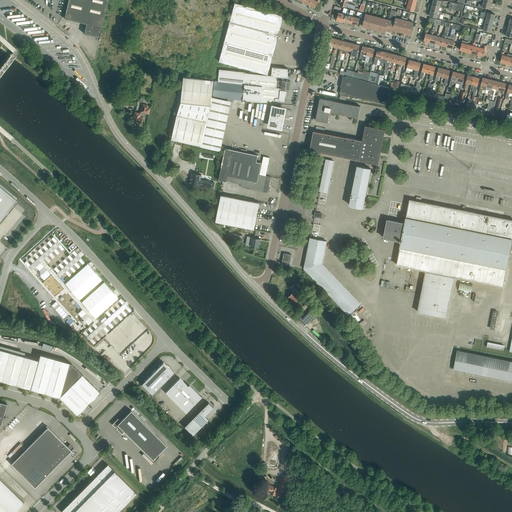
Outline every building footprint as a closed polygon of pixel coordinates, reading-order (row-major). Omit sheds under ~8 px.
[(87,20),(91,0),(68,0),(64,18),(76,21),(76,18),(87,20)] [(99,37),(108,0),(91,0),(87,20),(84,33),(90,35),(90,36),(93,37),(93,36),(99,37)] [(355,5),(347,3),(347,0),(341,0),(340,5),(354,9),(355,5)] [(414,11),(415,5),(407,3),(408,2),(406,1),(405,3),(408,4),(407,9),(414,11)] [(279,35),(284,15),(235,2),(230,22),(279,35)] [(344,21),(346,14),(347,9),(344,8),(342,14),(339,13),(337,19),(344,21)] [(351,23),(353,16),(353,14),(354,11),(351,10),(349,15),(346,14),(344,21),(351,23)] [(413,29),(414,26),(412,26),(413,23),(395,19),(397,11),(391,10),(389,20),(365,13),(362,26),(386,32),(386,31),(392,32),(393,30),(411,35),(413,29)] [(441,14),(443,15),(444,13),(441,12),(442,11),(439,11),(439,12),(431,10),(429,15),(437,17),(440,18),(441,14)] [(494,20),(495,14),(488,12),(489,11),(485,10),(484,12),(487,13),(486,17),(486,18),(494,20)] [(358,25),(360,18),(353,16),(351,23),(358,25)] [(492,26),(494,20),(486,18),(486,17),(483,16),(483,17),(481,16),(480,18),(483,19),(482,22),(485,22),(485,24),(492,26)] [(273,55),(279,35),(230,22),(224,41),(273,55)] [(491,31),(492,26),(485,24),(485,22),(482,22),(481,24),(484,25),(483,29),(491,31)] [(453,48),(455,41),(455,37),(452,37),(453,34),(450,34),(450,36),(448,36),(448,38),(449,39),(447,46),(446,48),(449,49),(449,47),(453,48)] [(329,45),(327,52),(330,52),(331,46),(335,46),(337,39),(331,37),(329,45)] [(466,51),(468,44),(469,44),(469,42),(462,40),(462,42),(460,50),(466,51)] [(268,74),(273,55),(224,41),(219,61),(268,74)] [(339,54),(338,59),(340,60),(341,55),(342,51),(345,52),(348,42),(342,41),(340,48),(340,51),(339,54)] [(345,56),(344,59),(346,59),(347,57),(348,53),(351,54),(354,44),(348,42),(345,52),(345,56)] [(471,53),(473,45),(475,45),(475,43),(474,42),(473,42),(472,45),(469,44),(468,44),(466,51),(471,53)] [(477,54),(479,47),(480,47),(481,44),(475,43),(475,45),(473,45),(471,53),(477,54)] [(351,54),(351,55),(357,56),(358,52),(360,45),(354,44),(351,54)] [(483,56),(485,49),(486,49),(487,46),(484,45),(484,48),(480,47),(479,47),(477,54),(483,56)] [(366,55),(368,47),(363,46),(361,51),(359,58),(362,59),(363,54),(366,55)] [(371,63),(373,54),(375,49),(368,47),(366,55),(370,56),(368,62),(371,63)] [(381,59),(383,51),(377,50),(374,64),(377,65),(379,58),(381,59)] [(387,60),(389,53),(383,51),(381,59),(380,62),(386,63),(387,60)] [(405,65),(405,62),(407,57),(400,56),(398,63),(397,70),(399,71),(400,67),(401,64),(405,65)] [(419,70),(420,68),(421,63),(415,61),(413,69),(415,69),(414,76),(414,78),(416,79),(416,77),(417,77),(419,70)] [(427,73),(429,65),(424,63),(422,71),(420,79),(422,79),(423,75),(424,72),(427,73)] [(433,74),(434,71),(435,67),(429,65),(427,73),(431,73),(429,80),(432,81),(433,74)] [(276,88),(277,80),(277,76),(289,78),(289,77),(288,69),(272,67),(271,76),(246,73),(246,72),(219,69),(218,81),(215,81),(212,96),(243,99),(267,102),(267,99),(275,100),(285,101),(285,100),(287,91),(285,90),(285,89),(276,88)] [(442,76),(444,69),(438,67),(437,72),(436,75),(434,81),(437,82),(438,79),(439,76),(442,76)] [(446,84),(449,75),(450,70),(444,69),(442,76),(445,77),(444,80),(445,80),(444,84),(446,84)] [(457,80),(459,73),(453,71),(452,76),(451,79),(449,85),(452,86),(453,83),(454,83),(454,80),(457,80)] [(367,82),(370,74),(362,72),(362,74),(360,80),(367,82)] [(370,73),(370,74),(367,82),(374,84),(376,77),(377,74),(370,73)] [(461,88),(464,79),(465,74),(459,73),(457,80),(456,83),(460,84),(459,88),(461,88)] [(471,84),(473,76),(468,75),(464,89),(466,90),(468,83),(471,84)] [(360,80),(353,78),(348,76),(346,76),(346,77),(343,76),(342,77),(343,77),(341,88),(342,88),(341,88),(340,94),(387,104),(387,103),(388,98),(390,88),(381,85),(374,84),(367,82),(360,80)] [(476,92),(478,83),(479,78),(473,76),(471,84),(474,85),(472,91),(476,92)] [(207,121),(211,105),(214,80),(184,77),(181,102),(177,115),(172,139),(201,146),(207,121)] [(486,87),(488,79),(483,77),(481,82),(479,92),(481,92),(482,89),(483,90),(484,90),(486,90),(486,87)] [(490,95),(491,91),(492,88),(494,80),(492,80),(492,79),(489,78),(489,79),(488,79),(486,87),(486,90),(489,91),(488,94),(487,98),(489,101),(491,95),(490,95)] [(289,89),(290,81),(282,80),(277,80),(276,88),(285,89),(289,89)] [(504,91),(506,83),(500,82),(498,90),(504,91)] [(407,91),(409,85),(401,83),(401,84),(400,89),(407,91)] [(414,93),(416,87),(412,86),(412,87),(408,86),(409,85),(407,91),(414,93)] [(451,103),(453,95),(446,93),(445,96),(444,101),(451,103)] [(458,104),(459,100),(456,99),(456,101),(452,100),(453,95),(451,103),(458,104)] [(359,117),(361,105),(325,99),(320,98),(316,120),(320,121),(328,122),(329,118),(328,118),(329,111),(355,116),(359,117)] [(474,105),(473,109),(480,111),(481,107),(482,105),(477,104),(479,99),(476,99),(475,101),(474,105)] [(148,114),(150,108),(147,108),(148,105),(147,106),(142,104),(140,113),(135,112),(134,116),(133,116),(133,118),(133,120),(142,122),(143,117),(145,117),(146,113),(148,114)] [(283,122),(284,114),(284,113),(284,112),(284,111),(284,109),(282,108),(281,108),(280,107),(278,107),(277,107),(276,107),(273,107),(273,109),(272,110),(272,111),(272,112),(271,112),(270,120),(270,121),(270,122),(270,123),(270,125),(272,126),(273,126),(274,127),(276,128),(276,127),(277,127),(278,127),(281,127),(281,125),(282,124),(282,123),(282,122),(283,122)] [(378,164),(385,129),(366,125),(363,140),(313,131),(310,150),(378,164)] [(260,171),(261,162),(256,162),(258,155),(226,148),(219,180),(226,181),(228,175),(257,181),(259,174),(266,176),(270,157),(264,156),(261,172),(260,171)] [(328,192),(334,161),(326,159),(320,191),(328,192)] [(371,168),(357,166),(349,205),(363,207),(371,168)] [(192,173),(190,184),(214,188),(215,183),(210,182),(211,181),(205,180),(201,179),(201,176),(201,175),(192,173)] [(271,176),(266,176),(259,174),(257,181),(228,175),(226,181),(227,181),(227,180),(241,183),(241,184),(243,187),(267,192),(271,176)] [(7,211),(16,200),(11,195),(0,186),(0,219),(5,214),(4,213),(6,211),(7,211)] [(254,229),(259,203),(221,195),(216,221),(254,229)] [(387,220),(384,237),(401,241),(397,264),(426,270),(418,312),(448,317),(456,276),(502,286),(511,238),(511,219),(410,199),(405,223),(387,220)] [(259,247),(260,239),(251,237),(251,238),(248,237),(247,245),(259,247)] [(360,303),(322,263),(327,241),(310,238),(304,268),(348,315),(360,303)] [(47,242),(36,252),(46,263),(58,253),(47,242)] [(290,261),(292,254),(284,253),(282,260),(282,264),(289,265),(290,262),(290,261)] [(63,260),(52,270),(62,281),(73,271),(63,260)] [(77,275),(66,285),(76,296),(87,286),(77,275)] [(460,282),(458,289),(466,291),(471,292),(473,284),(460,282)] [(301,295),(303,293),(294,283),(290,288),(294,292),(288,298),(291,301),(292,300),(295,303),(298,299),(300,298),(297,295),(299,293),(301,295)] [(103,286),(83,304),(93,315),(113,297),(103,286)] [(56,301),(51,305),(73,329),(77,325),(56,301)] [(122,319),(109,331),(121,345),(134,333),(122,319)] [(94,322),(82,332),(93,343),(104,333),(94,322)] [(139,335),(128,345),(138,356),(149,346),(139,335)] [(107,337),(96,347),(106,358),(117,348),(107,337)] [(36,390),(45,355),(40,354),(38,360),(0,348),(0,379),(1,380),(36,390)] [(511,380),(511,361),(457,350),(453,369),(511,380)] [(125,351),(114,361),(123,372),(135,362),(125,351)] [(71,385),(82,374),(71,363),(45,355),(36,390),(59,397),(71,385)] [(144,380),(141,384),(152,394),(174,372),(173,371),(169,367),(168,367),(167,365),(163,361),(159,365),(148,376),(148,377),(145,380),(144,380)] [(100,391),(82,374),(71,385),(80,394),(88,403),(100,391)] [(180,378),(165,392),(186,413),(200,398),(197,395),(198,394),(191,387),(190,388),(180,378)] [(68,406),(80,394),(71,385),(59,397),(68,406)] [(88,403),(80,394),(68,406),(77,414),(88,403)] [(211,405),(208,402),(184,426),(193,435),(208,419),(205,416),(208,413),(213,407),(211,405)] [(167,445),(131,410),(121,420),(118,418),(112,424),(115,427),(116,426),(117,428),(116,429),(122,434),(124,431),(152,459),(167,445)] [(35,487),(74,448),(70,444),(67,446),(48,427),(11,464),(35,487)] [(117,511),(137,492),(114,470),(103,481),(96,475),(97,475),(96,475),(71,501),(72,501),(66,507),(66,506),(61,511),(62,511),(117,511)] [(282,493),(287,481),(286,480),(287,476),(283,475),(278,488),(266,483),(264,488),(271,491),(270,494),(284,499),(285,495),(282,493)] [(14,511),(24,502),(0,478),(0,511),(14,511)]
